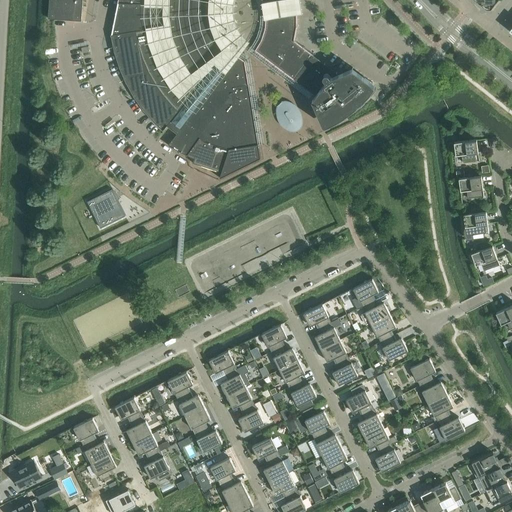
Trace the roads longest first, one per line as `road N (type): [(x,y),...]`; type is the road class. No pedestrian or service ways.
road 1 (residential): [(148,501),(87,383),(181,336)]
road 2 (residential): [(381,497),(276,288)]
road 3 (residential): [(270,511),(181,336)]
road 4 (residential): [(381,497),(504,436)]
road 5 (residential): [(504,436),(425,324)]
road 6 (tertiary): [(511,81),(419,0)]
